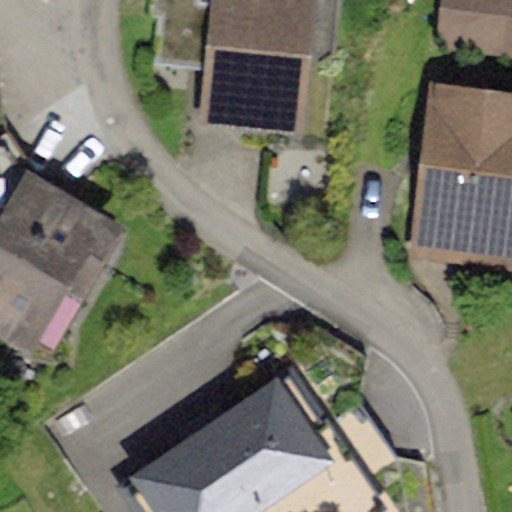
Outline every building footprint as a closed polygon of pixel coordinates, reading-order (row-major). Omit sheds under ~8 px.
[(302,140),(307,0),(203,0),(199,136),(302,140)] [(511,0),(449,0),(449,36),(511,36),(511,0)] [(511,268),(511,95),(411,90),(402,264),(511,268)] [(0,334),(51,359),(113,231),(14,184),(0,212),(0,334)] [(378,511),(295,388),(132,496),(142,511),(378,511)]
